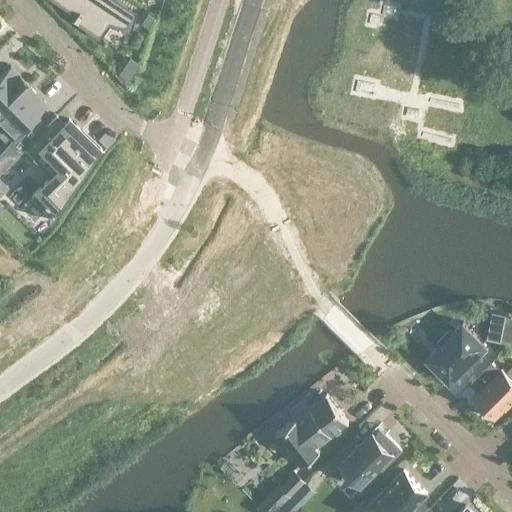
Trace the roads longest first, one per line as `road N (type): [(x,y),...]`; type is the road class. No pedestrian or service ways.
road 1 (residential): [(172,145),(119,237),(75,288),(0,349)]
road 2 (residential): [(17,0),(132,124),(172,145)]
road 3 (unknown): [(138,260),(185,302),(207,349),(207,407),(198,429)]
road 4 (unclassified): [(200,156),(254,0)]
road 5 (residential): [(220,0),(172,145)]
road 6 (residential): [(374,354),(475,454)]
